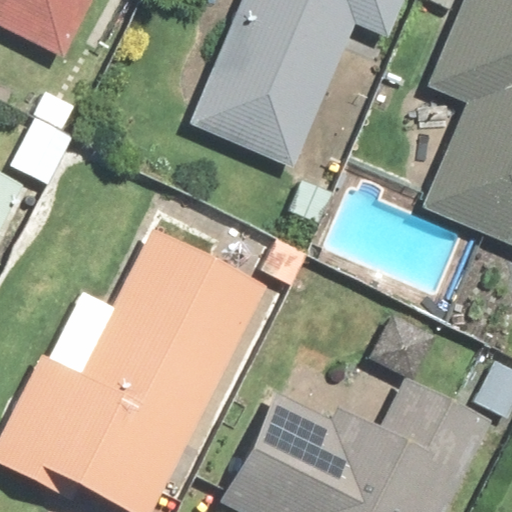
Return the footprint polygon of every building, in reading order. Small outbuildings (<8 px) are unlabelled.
[(0,0),(0,23),(60,54),(87,0),(0,0)] [(238,0),(187,123),(291,166),(350,23),(384,37),(399,0),(238,0)] [(468,99),(423,206),(511,243),(511,0),(464,0),(429,83),(468,99)] [(0,221),(17,186),(0,177),(0,221)] [(38,355),(0,429),(0,464),(30,479),(36,466),(127,511),(148,511),(262,287),(149,230),(76,374),(38,355)] [(511,412),(511,366),(491,357),(471,403),(509,420),(511,412)] [(440,511),(486,419),(401,378),(377,426),(333,405),(325,421),(272,395),(218,504),(233,511),(440,511)]
